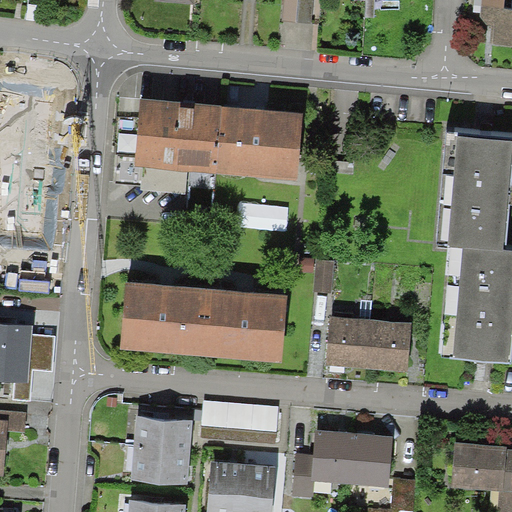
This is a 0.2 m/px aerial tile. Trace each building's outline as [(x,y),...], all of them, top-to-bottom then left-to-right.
[(313,0),(285,0),(284,19),(311,21),(313,0)] [(511,46),(511,9),(504,9),(505,0),(482,0),(481,16),(492,26),(490,44),(511,46)] [(306,105),(143,93),(138,159),(301,172),(306,105)] [(511,217),(511,132),(451,127),(439,239),(454,240),(509,246),(511,217)] [(454,240),(443,351),(511,357),(511,246),(509,246),(454,240)] [(334,260),(317,259),(314,290),(331,292),(334,260)] [(290,292),(127,280),(122,346),(285,358),(290,292)] [(416,320),(333,313),(328,361),(412,368),(416,320)] [(36,326),(0,322),(0,369),(32,372),(36,326)] [(51,382),(26,381),(25,398),(51,398),(51,382)] [(280,405),(205,398),(202,426),(277,433),(280,405)] [(24,411),(9,410),(8,429),(23,430),(24,411)] [(195,416),(139,411),(133,478),(189,483),(195,416)] [(9,419),(0,417),(0,475),(4,476),(9,419)] [(395,434),(318,427),(313,476),(391,483),(395,434)] [(511,448),(455,444),(452,479),(511,485),(511,448)] [(271,511),(275,464),(212,460),(208,511),(271,511)] [(187,511),(189,501),(133,494),(130,511),(187,511)]
